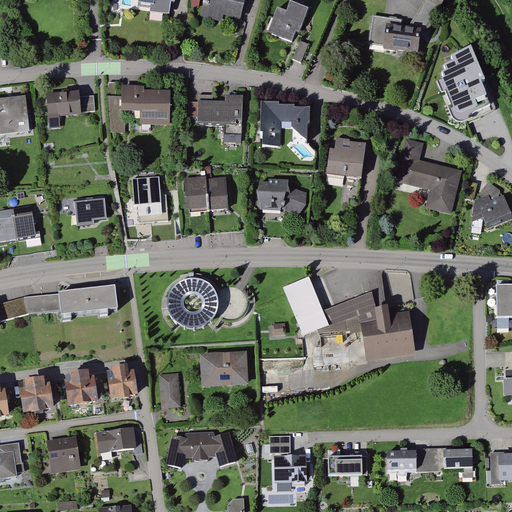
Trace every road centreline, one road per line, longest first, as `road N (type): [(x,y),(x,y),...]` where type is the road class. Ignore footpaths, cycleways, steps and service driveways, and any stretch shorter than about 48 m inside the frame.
road 1 (residential): [(511,176),(405,116),(267,81),(149,68),(0,77)]
road 2 (tertiary): [(0,279),(248,254),(511,267)]
road 3 (residential): [(146,414),(0,434)]
road 4 (residential): [(0,378),(140,363)]
